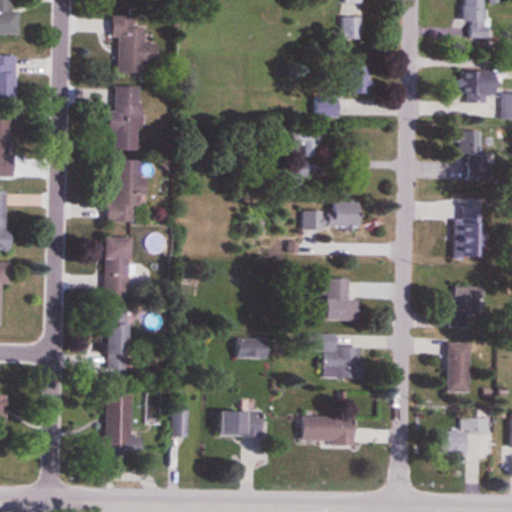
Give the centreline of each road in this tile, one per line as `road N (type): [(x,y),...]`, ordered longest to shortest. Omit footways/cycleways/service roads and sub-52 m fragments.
road 1 (tertiary): [(0,497),(511,511)]
road 2 (residential): [(412,0),(399,510)]
road 3 (residential): [(62,0),(52,498)]
